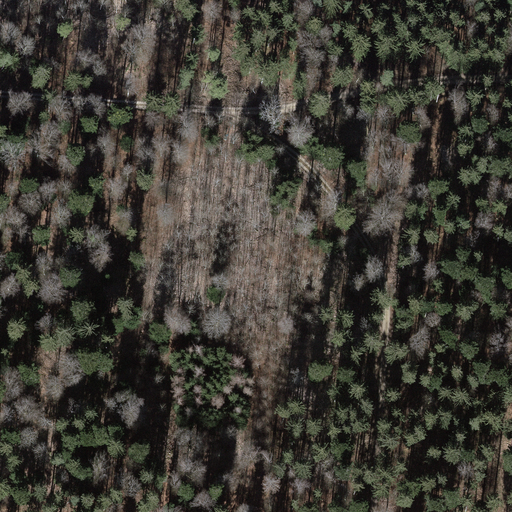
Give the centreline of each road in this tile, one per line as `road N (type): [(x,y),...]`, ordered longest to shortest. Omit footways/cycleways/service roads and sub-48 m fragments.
road 1 (track): [(386,289),(361,235),(304,162),(224,110)]
road 2 (track): [(224,110),(0,93)]
road 3 (track): [(374,511),(386,289)]
road 4 (track): [(368,89),(269,110),(224,110)]
road 5 (track): [(511,80),(368,89)]
road 6 (track): [(393,85),(343,50),(308,0)]
